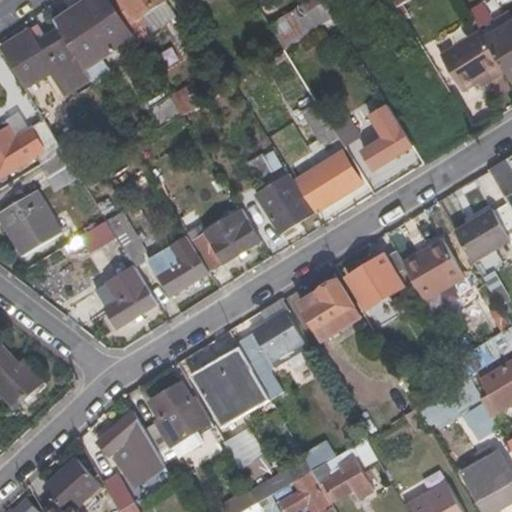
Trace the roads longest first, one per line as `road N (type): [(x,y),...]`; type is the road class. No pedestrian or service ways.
road 1 (residential): [(511,136),(118,384)]
road 2 (residential): [(118,384),(0,491)]
road 3 (residential): [(0,292),(118,384)]
